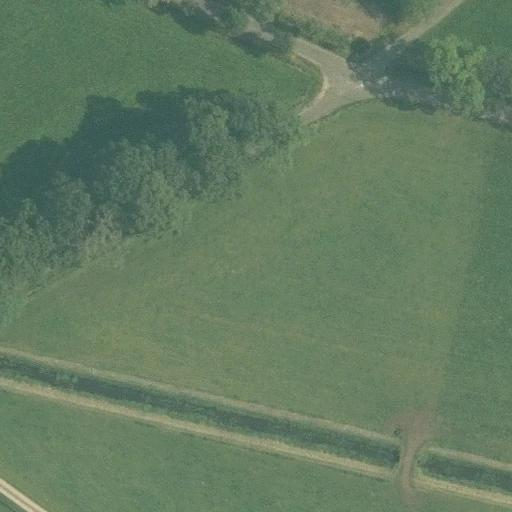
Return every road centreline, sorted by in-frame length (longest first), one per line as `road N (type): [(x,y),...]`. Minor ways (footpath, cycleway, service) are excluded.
road 1 (unclassified): [(0,293),(357,81)]
road 2 (unclassified): [(357,81),(186,0)]
road 3 (unclassified): [(511,117),(357,81)]
road 4 (unknown): [(357,81),(465,0)]
